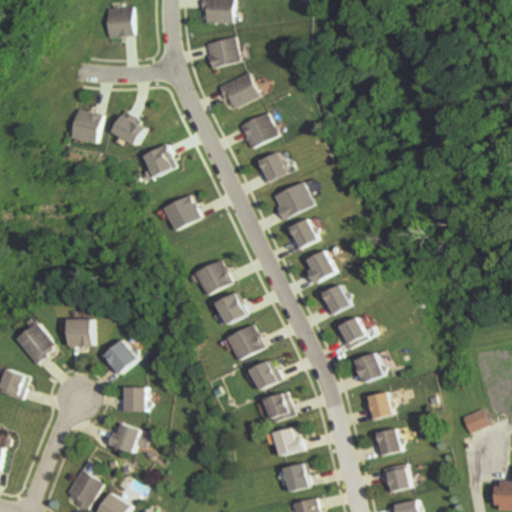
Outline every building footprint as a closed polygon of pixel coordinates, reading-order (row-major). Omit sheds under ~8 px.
[(238,24),(238,0),(206,0),(206,23),(238,24)] [(136,36),(134,7),(108,9),(110,38),(136,36)] [(211,44),(216,68),(245,62),(239,37),(211,44)] [(262,97),(251,73),(222,86),(234,110),(262,97)] [(100,144),(107,115),(81,108),(74,137),(100,144)] [(126,112),(115,133),(139,145),(150,124),(126,112)] [(280,138),(271,114),(244,123),(252,147),(280,138)] [(180,169),(173,146),(149,153),(156,176),(180,169)] [(270,183),(289,175),(280,153),(261,161),(270,183)] [(318,206),(307,182),(277,196),(288,220),(318,206)] [(167,207),(177,231),(204,219),(195,196),(167,207)] [(294,228),(304,249),(322,240),(312,220),(294,228)] [(316,271),(313,273),(316,282),(338,275),(331,252),(312,258),(316,271)] [(199,272),(209,295),(236,284),(226,260),(199,272)] [(326,294),(336,315),(354,306),(344,285),(326,294)] [(252,315),(241,293),(220,303),(231,325),(252,315)] [(371,340),(361,318),(341,327),(352,350),(371,340)] [(72,347),(96,346),(95,319),(71,320),(72,347)] [(38,363),(60,349),(43,323),(21,337),(38,363)] [(230,337),(241,361),(269,349),(258,325),(230,337)] [(122,375),(141,359),(126,340),(107,356),(122,375)] [(367,384),(387,375),(378,353),(357,362),(367,384)] [(286,381),(277,360),(254,369),(263,391),(286,381)] [(3,392),(26,401),(35,377),(11,369),(3,392)] [(128,388),(128,412),(148,413),(149,388),(128,388)] [(269,399),(277,423),(299,416),(292,392),(269,399)] [(375,420),(397,415),(392,392),(370,397),(375,420)] [(492,426),(486,410),(466,418),(472,434),(492,426)] [(124,426),(121,436),(115,434),(111,446),(135,454),(138,445),(148,449),(153,435),(124,426)] [(277,433),(283,457),(307,451),(302,427),(277,433)] [(386,457),(405,452),(400,429),(380,434),(386,457)] [(10,438),(0,435),(0,447),(8,449),(10,438)] [(314,476),(311,463),(288,469),(294,493),(314,488),(311,477),(314,476)] [(388,469),(392,493),(414,489),(409,465),(388,469)] [(93,509),(106,481),(83,471),(70,498),(93,509)] [(511,482),(500,482),(499,511),(511,511),(511,482)] [(100,511),(130,511),(134,505),(112,493),(100,511)] [(323,511),(321,499),(297,504),(298,511),(323,511)] [(422,511),(421,501),(396,505),(397,511),(422,511)]
